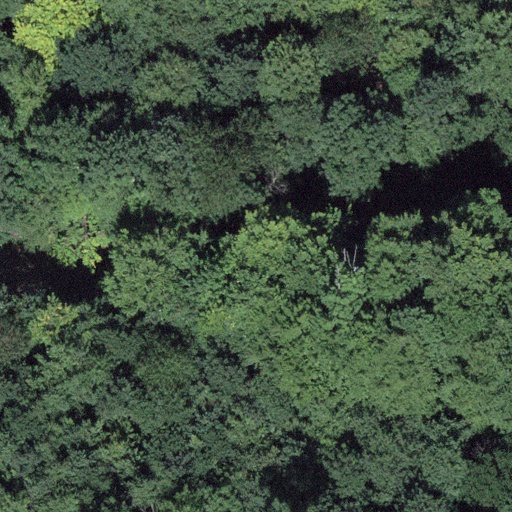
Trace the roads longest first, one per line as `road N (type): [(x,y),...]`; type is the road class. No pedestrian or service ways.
road 1 (track): [(511,459),(149,343),(0,307)]
road 2 (track): [(511,241),(456,257),(0,296)]
